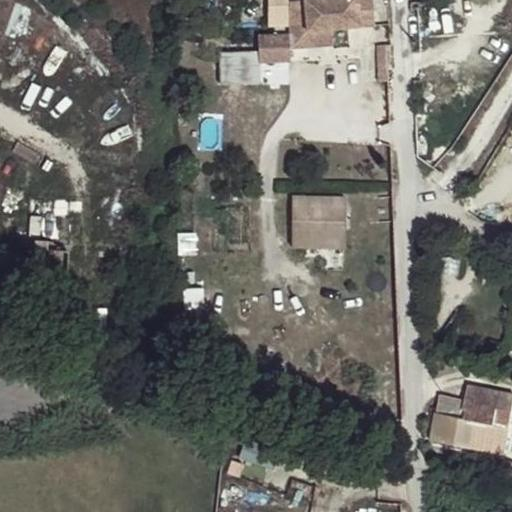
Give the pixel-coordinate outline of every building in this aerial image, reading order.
[(369,0),(310,0),(287,3),(287,28),(286,37),(258,38),(259,54),(219,55),(220,87),(261,86),(260,65),(290,64),(289,50),(309,48),(307,32),(330,29),(373,24),(369,0)] [(269,0),(268,28),(287,28),(287,3),(287,0),(269,0)] [(330,29),(307,32),(309,48),(332,45),(330,29)] [(380,43),(382,77),(392,76),(390,43),(380,43)] [(296,249),(347,248),(348,198),(296,198),(296,249)] [(507,430),(511,407),(511,394),(467,385),(464,401),(439,396),(436,413),(435,413),(429,441),(486,452),(491,427),(507,430)] [(502,458),(507,430),(491,427),(486,452),(486,455),(502,458)]
